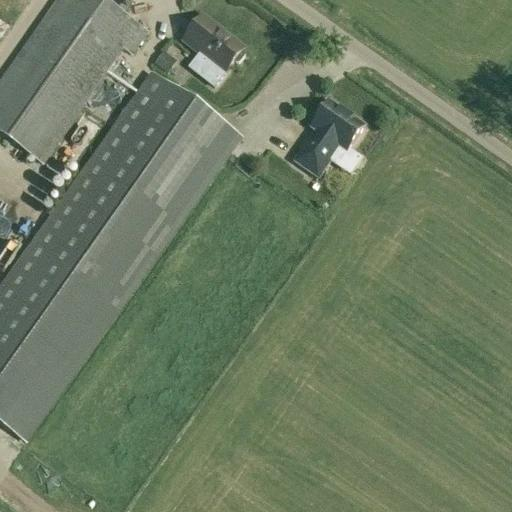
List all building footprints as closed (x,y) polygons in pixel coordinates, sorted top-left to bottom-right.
[(132,55),(147,34),(99,0),(62,0),(0,87),(0,135),(43,166),(125,50),(132,55)] [(0,16),(0,41),(12,25),(0,16)] [(244,53),(245,52),(204,19),(184,44),(209,63),(225,76),(226,76),(235,65),(237,66),(240,66),(246,58),(246,55),(244,53)] [(154,80),(32,254),(114,312),(237,138),(154,80)] [(366,129),(331,105),(313,131),(318,135),(315,140),(314,139),(296,164),(319,181),(341,150),(348,155),(366,129)] [(114,312),(32,254),(0,298),(0,427),(22,443),(114,312)]
